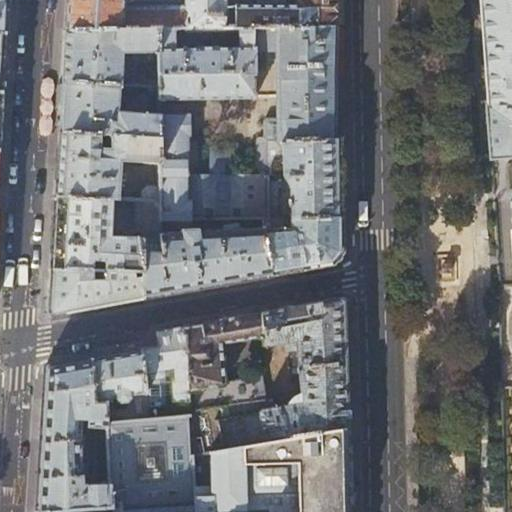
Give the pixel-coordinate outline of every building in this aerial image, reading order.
[(8,12),(8,0),(0,0),(0,33),(7,34),(8,12)] [(125,6),(125,0),(67,0),(65,30),(123,29),(125,6)] [(225,0),(185,0),(185,6),(185,28),(225,28),(226,6),(225,0)] [(257,0),(257,6),(233,6),(234,28),(296,27),(295,6),(284,6),(284,0),(257,0)] [(295,0),(295,6),(296,27),(335,26),(335,0),(295,0)] [(511,0),(479,0),(484,63),(487,106),(486,107),(491,157),(511,154),(511,201),(511,212),(511,0)] [(233,6),(226,6),(225,28),(234,28),(233,6)] [(335,26),(296,27),(234,28),(225,28),(185,28),(158,29),(158,51),(158,99),(269,97),(269,95),(278,95),(279,118),(279,139),(314,139),(333,139),(334,87),(335,53),(335,26)] [(158,29),(123,29),(65,30),(64,57),(62,81),(119,85),(121,52),(158,51),(158,29)] [(119,85),(62,81),(61,107),(59,131),(159,137),(159,116),(159,114),(118,111),(119,85)] [(159,116),(159,137),(159,162),(160,187),(160,201),(160,217),(263,218),(269,218),(268,187),(268,160),(267,139),(279,139),(279,118),(267,118),(264,121),(264,137),(260,137),(257,141),(258,174),(237,174),(236,143),(209,144),(209,174),(186,174),(186,133),(189,133),(189,116),(159,116)] [(159,137),(59,131),(57,161),(55,194),(110,198),(117,198),(120,159),(159,162),(159,137)] [(314,139),(279,139),(267,139),(268,160),(283,160),(284,175),(289,185),(290,218),(341,217),(341,178),(340,139),(333,139),(314,139)] [(141,190),(141,200),(160,201),(160,187),(147,186),(141,190)] [(278,186),(268,187),(269,218),(280,218),(278,186)] [(110,198),(55,194),(53,230),(51,268),(141,271),(141,240),(141,239),(108,237),(110,198)] [(160,201),(141,200),(136,199),(134,229),(135,231),(141,232),(141,239),(141,240),(160,241),(160,233),(160,217),(160,201)] [(341,217),(290,218),(280,218),(269,218),(263,218),(263,226),(270,275),(305,269),(333,264),(342,252),(342,235),(341,217)] [(180,232),(160,233),(160,241),(141,240),(141,271),(143,298),(179,291),(270,275),(263,226),(239,228),(239,223),(237,221),(226,225),(224,227),(224,229),(197,230),(197,227),(180,228),(180,232)] [(141,271),(51,268),(50,286),(48,313),(50,315),(76,310),(143,298),(141,271)] [(264,344),(284,341),(296,339),(297,349),(299,366),(345,359),(344,346),(343,300),(343,299),(341,299),(292,307),(291,308),(262,313),(264,344)] [(228,319),(185,326),(188,389),(224,383),(221,341),(256,337),(258,350),(264,349),(264,344),(262,313),(228,319)] [(158,346),(140,349),(148,418),(186,414),(189,414),(188,389),(185,326),(167,330),(156,332),(158,346)] [(286,350),(297,349),(296,339),(284,341),(286,350)] [(140,349),(113,354),(91,358),(94,402),(105,402),(106,423),(148,418),(140,349)] [(106,429),(106,423),(105,402),(94,402),(91,358),(45,366),(40,444),(40,452),(39,461),(39,469),(36,511),(110,506),(109,482),(82,483),(82,475),(87,475),(87,463),(81,463),(79,434),(80,427),(106,429)] [(346,393),(345,359),(299,366),(292,367),(293,372),(299,372),(302,402),(274,406),(258,410),(265,442),(347,428),(346,393)] [(258,376),(234,381),(238,401),(265,398),(261,374),(258,376)] [(234,381),(224,383),(188,389),(189,414),(186,414),(188,455),(192,455),(192,456),(211,452),(265,442),(258,410),(274,406),(273,397),(265,398),(238,401),(234,381)] [(186,414),(148,418),(106,423),(106,429),(109,482),(110,506),(36,511),(194,511),(193,489),(192,456),(192,455),(188,455),(186,414)] [(347,428),(265,442),(211,452),(212,487),(193,489),(194,511),(348,511),(348,472),(347,428)]
